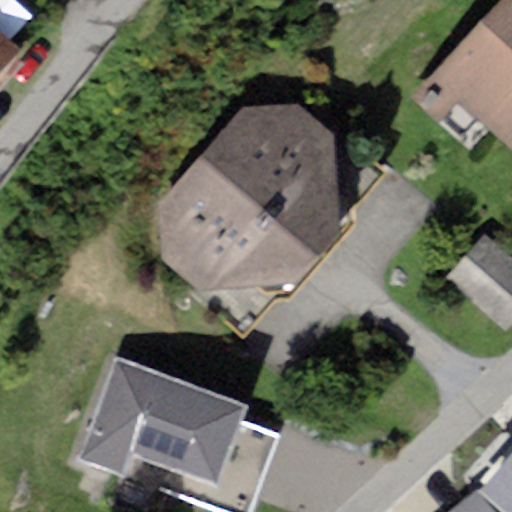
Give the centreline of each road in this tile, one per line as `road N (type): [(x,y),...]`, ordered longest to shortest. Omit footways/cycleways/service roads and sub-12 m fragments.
road 1 (unknown): [(478,407),(308,266)]
road 2 (residential): [(364,511),(511,384)]
road 3 (residential): [(0,151),(121,0)]
